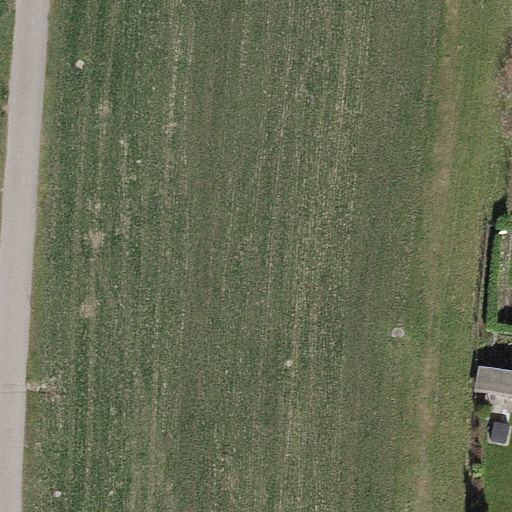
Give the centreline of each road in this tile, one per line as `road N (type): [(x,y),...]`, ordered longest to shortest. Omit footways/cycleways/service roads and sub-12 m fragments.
road 1 (motorway): [(351,511),(356,283),(383,0)]
road 2 (motorway): [(249,0),(225,277),(221,511)]
road 3 (track): [(9,511),(35,0)]
